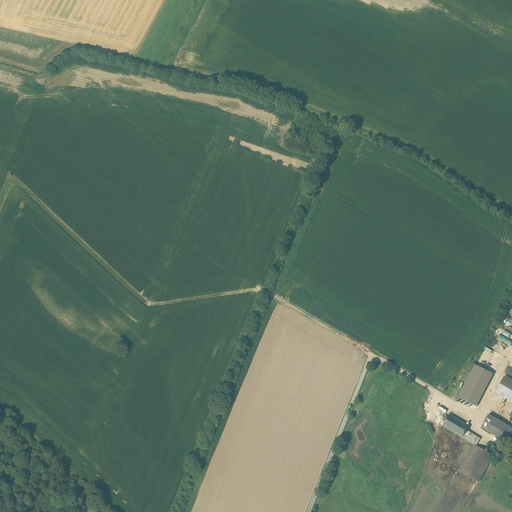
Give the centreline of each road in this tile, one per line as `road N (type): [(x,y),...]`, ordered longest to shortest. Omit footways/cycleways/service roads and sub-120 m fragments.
road 1 (track): [(0,201),(6,184),(19,182),(144,299),(258,289),(372,353)]
road 2 (track): [(372,353),(308,511)]
